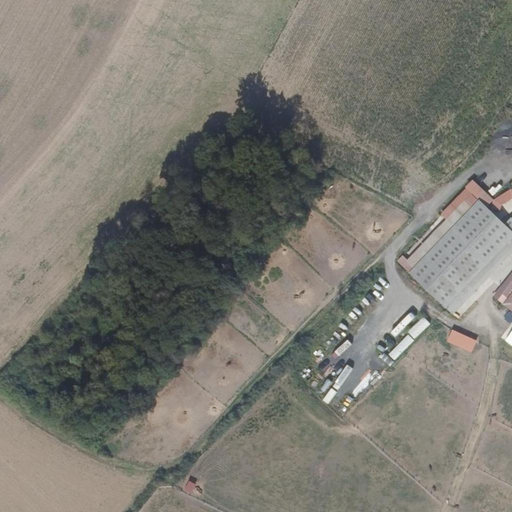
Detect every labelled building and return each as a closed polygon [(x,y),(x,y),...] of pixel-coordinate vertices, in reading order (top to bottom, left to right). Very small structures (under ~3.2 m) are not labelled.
[(511,203),(504,209),(502,222),(508,222),(510,216),(511,214),(511,203)] [(511,274),(494,299),(511,312),(511,274)] [(425,291),(420,295),(439,313),(444,308),(425,291)] [(425,318),(409,333),(415,340),(432,325),(425,318)] [(390,356),(396,361),(415,341),(409,335),(390,356)]
